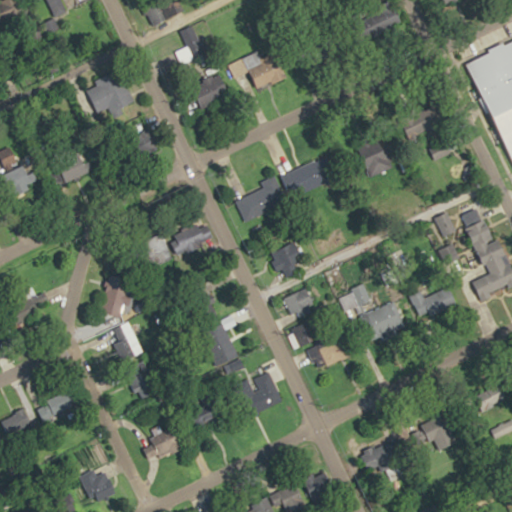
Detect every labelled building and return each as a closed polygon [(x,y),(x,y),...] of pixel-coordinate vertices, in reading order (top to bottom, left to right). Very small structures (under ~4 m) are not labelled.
[(45,0),(53,17),(68,11),(63,0),(45,0)] [(178,32),(191,59),(207,52),(193,25),(178,32)] [(511,154),(467,63),(511,42),(511,154)] [(281,52),(260,58),(258,53),(245,57),(255,88),(289,78),(281,52)] [(134,102),(120,70),(94,81),(108,114),(134,102)] [(198,107),(231,97),(223,73),(190,84),(198,107)] [(133,134),(134,149),(148,148),(146,133),(133,134)] [(436,158),(451,152),(449,146),(434,153),(436,158)] [(65,180),(87,173),(81,149),(58,155),(65,180)] [(335,179),(325,156),(292,171),(302,193),(335,179)] [(246,222),(286,203),(274,176),(262,182),(264,187),(236,201),(246,222)] [(208,244),(199,224),(176,234),(185,254),(208,244)] [(153,244),(159,254),(168,248),(162,239),(153,244)] [(282,270),(286,278),(299,272),(295,263),(305,258),(297,240),(270,254),(279,271),(282,270)] [(493,273),(476,280),(482,294),(499,286),(493,273)] [(137,281),(110,274),(101,311),(129,317),(137,281)] [(284,298),(294,318),(318,306),(309,286),(284,298)] [(456,303),(448,287),(424,299),(420,292),(411,296),(422,320),(456,303)] [(360,316),(370,341),(405,326),(395,301),(360,316)] [(111,330),(125,360),(137,354),(123,324),(111,330)] [(211,329),(222,362),(237,357),(227,324),(211,329)] [(356,353),(346,330),(308,345),(318,368),(356,353)] [(140,401),(158,390),(146,371),(129,381),(140,401)] [(271,375),(249,382),(258,409),(281,402),(271,375)] [(477,395),(486,410),(505,398),(496,383),(477,395)] [(81,403),(75,388),(47,400),(53,416),(81,403)] [(0,421),(9,437),(35,421),(26,405),(0,421)] [(211,412),(215,423),(223,421),(219,409),(211,412)] [(412,426),(418,445),(429,442),(431,451),(456,444),(449,416),(412,426)] [(155,432),(156,436),(153,437),(160,457),(182,448),(174,425),(155,432)] [(399,464),(392,441),(362,451),(369,474),(399,464)] [(91,498),(113,489),(105,471),(99,474),(96,467),(80,474),(91,498)] [(304,511),(306,511),(300,486),(274,493),(277,504),(285,502),(287,511),(304,511)]
